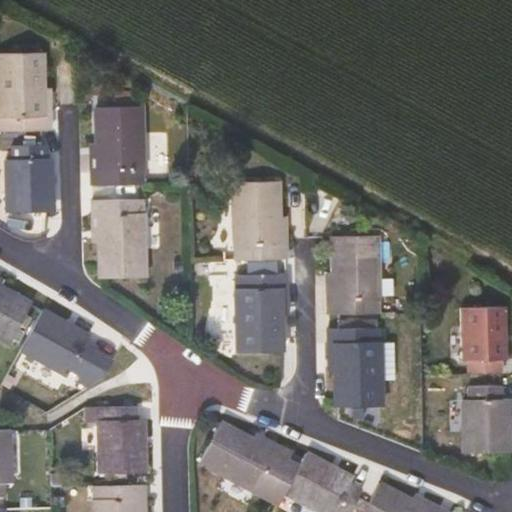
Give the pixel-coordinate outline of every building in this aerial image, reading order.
[(42,88),(40,51),(0,52),(0,131),(50,130),(50,88),(42,88)] [(96,107),(97,142),(90,143),(91,186),(143,186),(142,106),(96,107)] [(52,183),(51,158),(45,159),(44,145),(11,146),(11,158),(6,159),(6,213),(52,212),(52,183)] [(287,231),(287,217),(278,216),(278,181),(233,181),(234,260),(287,260),(287,231)] [(92,242),(100,241),(100,278),(145,277),(143,198),(91,199),(92,242)] [(326,272),(327,300),(327,315),(379,314),(377,235),(334,236),(334,272),(326,272)] [(288,315),(288,288),(288,274),(235,274),(236,353),(282,352),(281,315),(288,315)] [(29,303),(0,286),(0,284),(3,280),(0,277),(0,337),(8,342),(29,303)] [(508,341),(507,306),(461,308),(462,361),(467,361),(468,375),(501,374),(501,360),(508,360),(508,341)] [(93,350),(95,347),(85,340),(87,336),(80,332),(42,310),(19,349),(65,375),(69,370),(79,376),(76,381),(86,388),(100,379),(111,361),(93,350)] [(380,405),(380,381),(394,380),(394,343),(380,344),(380,328),(327,329),(328,371),(336,371),(336,407),(380,405)] [(509,422),(509,398),(501,398),(501,386),(468,386),(468,399),(464,399),(464,454),(509,453),(509,422)] [(144,447),(144,419),(137,419),(137,407),(103,406),(103,419),(98,419),(99,473),(144,472),(144,447)] [(281,473),(289,458),(293,452),(255,432),(251,438),(219,422),(198,461),(277,505),(291,479),(281,473)] [(10,483),(8,430),(0,429),(0,497),(3,497),(4,484),(10,483)] [(349,511),(361,490),(350,484),(353,478),(334,467),(306,452),(299,464),(291,479),(283,494),(319,511),(349,511)] [(291,479),(299,464),(289,458),(281,473),(291,479)] [(448,511),(414,493),(410,500),(378,483),(362,511),(448,511)] [(146,511),(146,499),(146,484),(93,484),(93,511),(146,511)]
